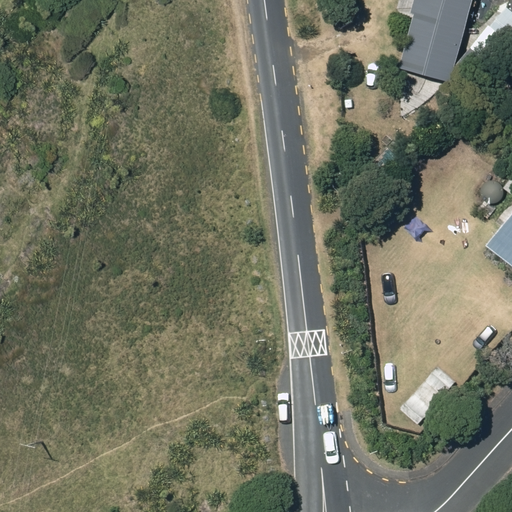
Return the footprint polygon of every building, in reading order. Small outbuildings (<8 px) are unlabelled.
[(454,80),(475,0),(416,0),(414,9),(418,10),(403,65),(454,80)] [(511,17),(503,10),(472,45),(488,59),(511,32),(511,17)] [(406,160),(390,144),(369,165),(384,181),(406,160)] [(511,260),(511,213),(490,244),(511,260)] [(456,384),(439,368),(401,407),(418,423),(456,384)]
